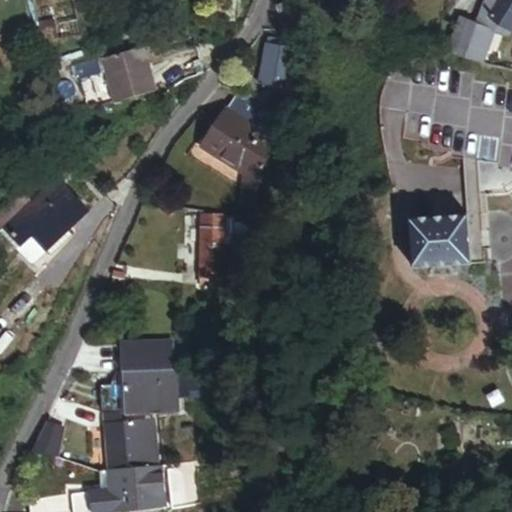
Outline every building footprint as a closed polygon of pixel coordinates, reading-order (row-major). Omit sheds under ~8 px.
[(300,32),(288,0),(272,0),(271,5),(276,27),(283,25),(286,37),(300,32)] [(511,0),(482,0),(474,22),(469,30),(460,57),(473,59),(485,27),(506,35),(511,25),(511,0)] [(55,38),(51,16),(33,19),(35,28),(35,41),(55,38)] [(469,30),(474,22),(456,16),(446,46),(442,44),(439,49),(460,57),(469,30)] [(164,85),(151,40),(109,53),(122,97),(164,85)] [(296,105),(296,44),(289,43),(287,48),(259,42),(251,82),(276,87),(273,102),(278,104),(280,105),(296,105)] [(176,103),(185,92),(178,86),(169,97),(176,103)] [(263,128),(278,104),(273,102),(231,88),(221,103),(263,128)] [(252,170),(273,135),(263,128),(221,103),(196,143),(240,169),(237,200),(250,202),(252,170)] [(69,217),(89,199),(61,168),(35,192),(22,178),(0,198),(0,219),(3,222),(6,219),(35,252),(42,253),(53,242),(56,247),(78,226),(69,217)] [(242,275),(238,212),(189,214),(190,222),(212,221),(215,269),(215,276),(242,275)] [(466,263),(463,214),(406,218),(409,266),(466,263)] [(215,269),(212,221),(190,222),(192,271),(215,269)] [(164,360),(161,329),(102,336),(104,362),(164,360)] [(142,407),(168,406),(164,360),(104,362),(98,375),(99,375),(102,397),(94,397),(95,406),(121,404),(142,400),(142,407)] [(502,399),(496,387),(483,394),(490,406),(502,399)] [(140,459),(137,433),(146,432),(142,407),(142,400),(121,404),(95,406),(102,464),(140,459)] [(44,421),(36,449),(56,454),(64,426),(44,421)] [(195,442),(193,423),(178,425),(180,444),(195,442)] [(162,498),(161,488),(144,490),(142,474),(140,459),(102,464),(104,483),(68,487),(71,509),(162,498)] [(161,488),(159,472),(142,474),(144,490),(161,488)]
